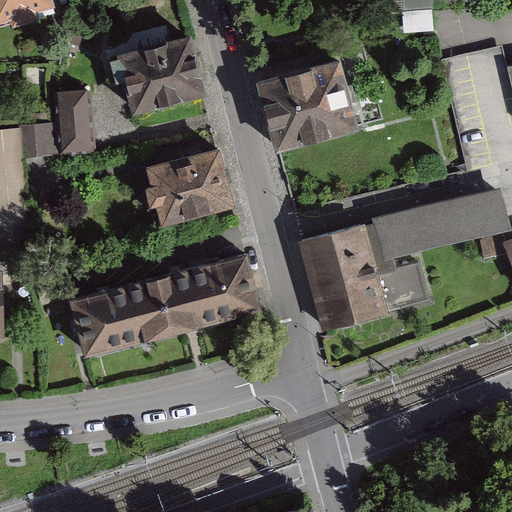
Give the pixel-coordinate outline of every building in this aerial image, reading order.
[(36,23),(34,15),(53,9),(50,0),(0,0),(0,25),(7,23),(10,31),(36,23)] [(203,92),(190,38),(120,56),(134,110),(203,92)] [(348,65),(264,83),(279,152),(363,134),(348,65)] [(58,122),(61,153),(94,150),(89,91),(55,94),(58,122)] [(19,125),(19,130),(22,157),(61,153),(58,122),(19,125)] [(19,130),(0,131),(0,225),(27,223),(22,157),(19,130)] [(166,224),(233,207),(218,150),(151,167),(166,224)] [(373,216),(365,218),(379,270),(397,265),(394,253),(511,224),(511,223),(501,182),(372,213),(373,216)] [(379,270),(365,218),(299,236),(322,326),(390,309),(379,270)] [(80,251),(58,254),(60,268),(82,265),(80,251)] [(246,255),(126,288),(143,349),(194,335),(262,315),(246,255)] [(71,271),(40,278),(46,304),(77,297),(71,271)] [(126,288),(75,302),(90,362),(143,349),(126,288)] [(313,511),(309,495),(251,511),(313,511)]
